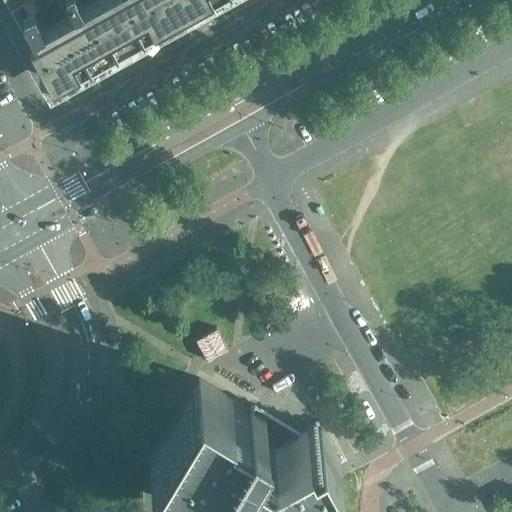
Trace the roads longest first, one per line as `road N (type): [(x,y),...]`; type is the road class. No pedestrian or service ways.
road 1 (tertiary): [(44,239),(479,0)]
road 2 (tertiary): [(409,0),(27,210)]
road 3 (residential): [(0,38),(53,130),(285,0)]
road 4 (residential): [(12,461),(49,441),(91,398),(98,375),(91,322),(44,239)]
road 5 (residential): [(9,258),(48,327),(58,376),(52,402),(12,461)]
